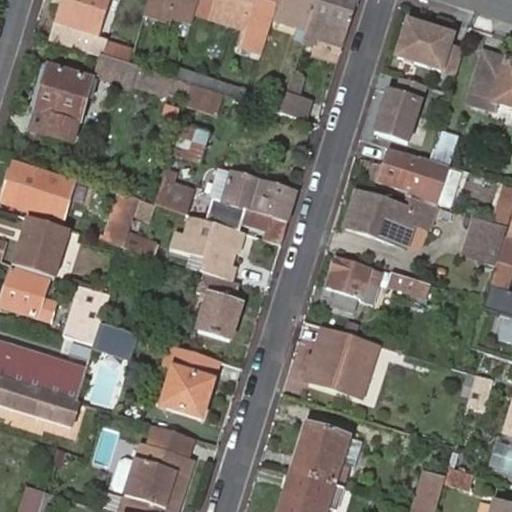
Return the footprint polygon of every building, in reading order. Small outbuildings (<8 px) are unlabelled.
[(84,51),(83,55),(101,60),(103,61),(129,69),(133,55),(108,47),(110,41),(99,39),(111,0),(67,0),(54,42),(84,51)] [(150,0),(145,18),(169,26),(173,13),(193,19),(195,13),(198,0),(150,0)] [(256,0),(198,0),(195,13),(240,28),(246,12),(252,15),(256,0)] [(256,39),(252,51),(259,53),(256,62),(260,63),(272,23),(279,0),(256,0),(252,15),(247,30),(246,35),(256,39)] [(317,0),(279,0),(272,23),(286,28),(289,17),(299,21),(296,31),(307,34),(317,0)] [(345,46),(359,0),(317,0),(307,34),(302,47),(311,50),(316,36),(345,46)] [(246,12),(240,28),(247,30),(252,15),(246,12)] [(289,17),(286,28),(296,31),(299,21),(289,17)] [(448,39),(404,24),(393,58),(454,78),(462,54),(444,48),(448,39)] [(246,35),(242,48),(252,51),(256,39),(246,35)] [(511,66),(486,58),(470,106),(494,113),(497,106),(511,110),(511,66)] [(129,69),(103,61),(98,79),(128,87),(130,81),(162,90),(165,81),(130,69),(129,69)] [(49,71),(29,134),(59,144),(66,123),(80,127),(93,85),(49,71)] [(173,83),(191,89),(193,90),(197,78),(177,72),(173,83)] [(197,78),(193,90),(226,100),(229,89),(197,78)] [(292,79),(280,118),(296,123),(304,102),(298,100),(303,82),(292,79)] [(421,88),(397,80),(391,99),(382,96),(369,137),(402,147),(421,88)] [(250,96),(229,89),(226,100),(246,107),(250,96)] [(175,155),(196,161),(205,134),(184,127),(175,155)] [(445,165),(454,137),(435,132),(426,160),(445,165)] [(379,184),(387,155),(379,152),(370,182),(379,184)] [(435,208),(447,169),(418,159),(417,164),(387,155),(379,184),(407,193),(406,199),(411,200),(435,208)] [(42,176),(43,172),(16,163),(6,195),(32,205),(30,212),(63,223),(76,187),(42,176)] [(185,219),(193,193),(173,186),(176,176),(167,173),(156,209),(185,219)] [(281,251),(297,198),(232,177),(222,208),(219,207),(212,228),(245,239),(249,228),(269,235),(267,240),(261,238),(259,244),(281,251)] [(491,226),(507,231),(511,214),(511,191),(504,189),(491,226)] [(32,205),(6,195),(3,203),(30,212),(32,205)] [(435,208),(411,200),(408,212),(357,195),(346,231),(404,250),(411,226),(433,233),(441,209),(435,208)] [(130,236),(141,204),(121,198),(105,244),(125,251),(130,236)] [(78,235),(36,220),(20,270),(61,284),(78,235)] [(239,259),(245,239),(212,228),(190,221),(185,237),(177,235),(172,251),(206,262),(200,276),(203,278),(232,287),(237,272),(230,270),(235,258),(239,259)] [(504,239),(507,231),(473,221),(461,257),(495,268),(504,239)] [(158,247),(130,236),(125,251),(154,261),(158,247)] [(15,250),(0,244),(0,263),(10,267),(15,250)] [(338,259),(327,292),(334,295),(330,307),(353,313),(356,302),(361,304),(371,271),(338,259)] [(0,306),(0,309),(50,324),(55,307),(41,302),(47,286),(11,274),(0,306)] [(386,289),(425,302),(429,289),(391,276),(386,289)] [(235,310),(241,290),(232,287),(203,278),(197,298),(209,302),(198,337),(229,347),(241,313),(235,310)] [(511,294),(491,288),(486,304),(511,313),(511,294)] [(101,328),(110,300),(79,290),(63,339),(94,349),(101,328)] [(129,338),(101,328),(94,349),(123,358),(129,338)] [(377,347),(323,330),(307,383),(361,400),(377,347)] [(94,349),(63,339),(57,357),(80,363),(79,367),(87,371),(94,349)] [(0,409),(71,433),(79,408),(76,406),(85,377),(0,348),(0,409)] [(219,367),(171,352),(165,370),(174,372),(169,387),(175,389),(168,410),(202,421),(219,367)] [(493,387),(477,381),(468,410),(484,415),(493,387)] [(175,389),(169,387),(162,408),(168,410),(175,389)] [(342,493),(348,473),(352,474),(361,448),(305,429),(290,477),(342,493)] [(185,461),(190,444),(152,432),(147,449),(185,461)] [(511,447),(491,441),(483,468),(511,476),(511,447)] [(140,447),(119,511),(176,511),(181,498),(169,494),(174,477),(186,481),(191,463),(185,461),(147,449),(140,447)] [(471,494),(476,477),(450,469),(446,484),(445,485),(471,494)] [(181,498),(186,481),(174,477),(169,494),(181,498)] [(335,511),(342,493),(290,477),(278,511),(335,511)] [(436,511),(445,485),(446,484),(426,477),(414,511),(436,511)] [(35,511),(41,493),(21,487),(13,511),(35,511)]
